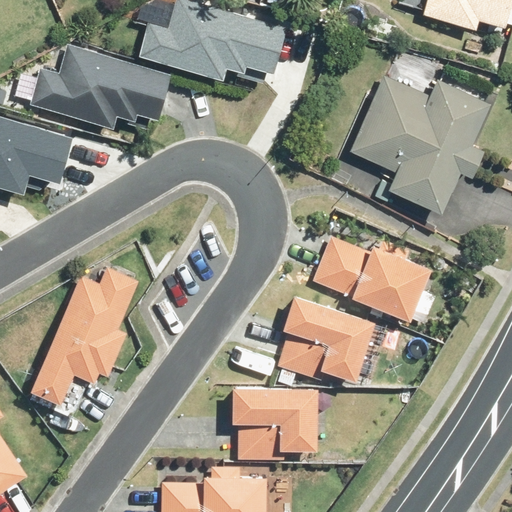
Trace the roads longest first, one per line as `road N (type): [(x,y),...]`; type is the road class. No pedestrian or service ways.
road 1 (residential): [(0,267),(194,159),(232,164),(254,190),(260,211),(250,269),(78,511)]
road 2 (tertiary): [(511,389),(432,511)]
